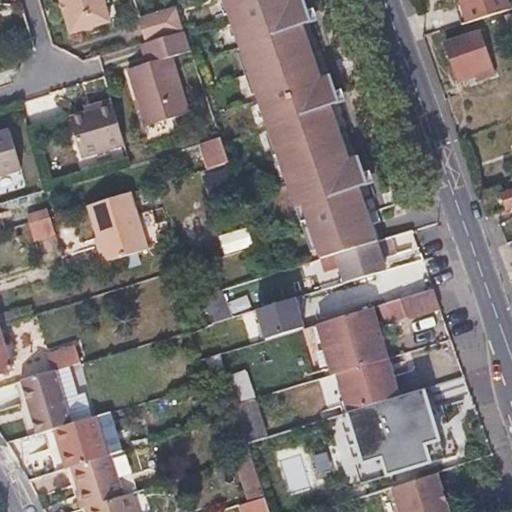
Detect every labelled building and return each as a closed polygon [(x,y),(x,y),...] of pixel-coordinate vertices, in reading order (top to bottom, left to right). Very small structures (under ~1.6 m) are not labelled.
[(102,0),(60,0),(70,30),(109,19),(102,0)] [(231,0),(231,1),(225,3),(303,227),(310,225),(323,260),(336,256),(377,243),(357,186),(365,183),(355,154),(346,157),(327,104),(336,101),(327,74),(318,77),(299,25),(308,22),(300,0),(231,0)] [(511,0),(451,0),(460,28),(500,16),(511,11),(511,0)] [(175,4),(139,15),(146,40),(183,28),(175,4)] [(191,51),(183,28),(146,40),(138,42),(144,63),(129,68),(146,126),(188,113),(171,57),(191,51)] [(459,84),(462,83),(464,82),(463,77),(473,74),(477,84),(493,79),(479,37),(446,48),(459,84)] [(123,141),(109,98),(92,104),(94,108),(84,112),(68,117),(82,154),(123,141)] [(82,107),(84,112),(94,108),(92,104),(82,107)] [(0,174),(20,169),(8,130),(0,132),(0,174)] [(221,137),(212,139),(222,165),(230,162),(221,137)] [(107,262),(149,250),(130,192),(89,204),(107,262)] [(511,192),(502,196),(508,215),(511,214),(511,192)] [(50,208),(28,214),(34,236),(55,231),(50,208)] [(385,272),(377,243),(336,256),(343,284),(385,272)] [(433,288),(436,287),(458,281),(448,253),(405,266),(415,294),(433,288)] [(406,318),(439,307),(433,288),(415,294),(400,298),(406,318)] [(0,325),(30,316),(28,307),(0,315),(0,325)] [(371,307),(322,322),(337,373),(343,370),(386,358),(371,307)] [(0,371),(9,368),(0,336),(0,371)] [(68,346),(41,354),(46,370),(53,369),(73,363),(68,346)] [(230,375),(223,352),(197,360),(203,383),(230,375)] [(386,358),(343,370),(356,409),(398,396),(386,358)] [(46,370),(19,379),(28,411),(62,400),(53,369),(46,370)] [(273,434),(259,395),(240,402),(254,441),(273,434)] [(62,400),(28,411),(35,433),(52,428),(69,423),(62,400)] [(69,423),(52,428),(64,468),(69,466),(107,454),(120,450),(108,411),(69,423)] [(328,451),(314,454),(318,472),(333,469),(328,451)] [(107,454),(69,466),(81,505),(88,503),(120,493),(107,454)] [(447,511),(434,475),(390,489),(398,511),(447,511)] [(120,493),(88,503),(90,511),(148,511),(140,487),(120,493)]
